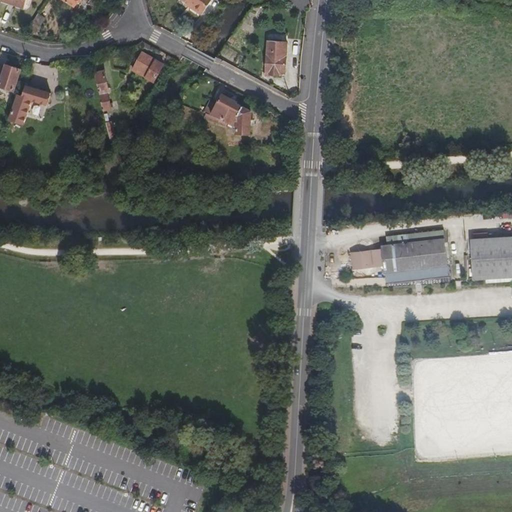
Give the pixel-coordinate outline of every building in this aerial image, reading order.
[(212,0),(179,0),(186,4),(191,7),(191,10),(201,17),(212,0)] [(308,10),(306,0),(291,0),(294,12),(308,10)] [(33,33),(43,18),(36,13),(26,29),(33,33)] [(284,74),(285,46),(266,44),(264,76),(277,77),(278,73),(284,74)] [(153,82),(162,64),(141,53),(131,71),(153,82)] [(245,64),(241,72),(250,77),(254,69),(245,64)] [(0,86),(13,91),(19,69),(4,65),(3,69),(0,67),(0,86)] [(112,92),(108,70),(94,73),(102,110),(114,108),(111,93),(112,92)] [(37,101),(41,90),(25,86),(22,97),(28,98),(37,101)] [(346,88),(338,88),(337,99),(345,99),(346,88)] [(238,116),(243,107),(235,103),(236,101),(226,95),(222,94),(216,104),(210,102),(204,113),(206,114),(224,120),(228,112),(238,116)] [(20,123),(28,98),(22,97),(16,95),(9,120),(20,123)] [(250,134),(251,111),(243,107),(238,116),(228,112),(224,120),(206,114),(204,118),(225,125),(226,121),(237,127),(237,133),(250,134)] [(114,138),(112,126),(106,127),(109,141),(114,138)] [(287,144),(288,135),(273,135),(273,143),(287,144)] [(383,250),(352,253),(354,269),(384,265),(385,273),(447,265),(444,231),(392,237),(393,245),(382,247),(383,250)] [(511,276),(511,240),(471,243),(474,279),(511,276)]
